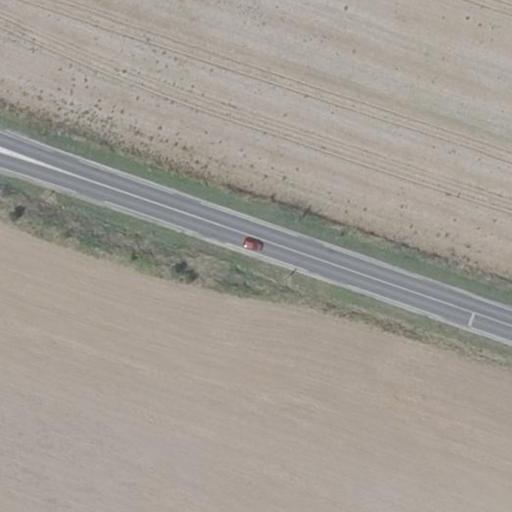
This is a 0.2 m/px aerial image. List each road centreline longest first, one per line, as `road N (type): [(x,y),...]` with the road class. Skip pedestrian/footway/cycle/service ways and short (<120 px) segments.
road 1 (primary): [(309,254),(0,141)]
road 2 (primary): [(0,159),(309,254)]
road 3 (primary): [(511,324),(309,254)]
